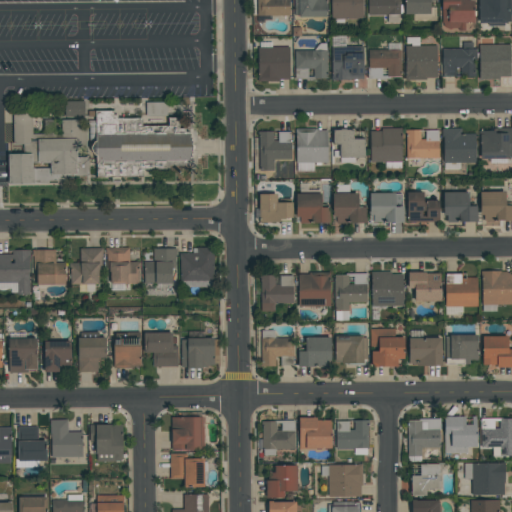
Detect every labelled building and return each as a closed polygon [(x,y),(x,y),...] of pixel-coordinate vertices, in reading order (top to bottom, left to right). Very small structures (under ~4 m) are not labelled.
[(290,16),(289,0),(257,0),(257,16),(290,16)] [(327,17),(326,0),(295,0),(296,17),(327,17)] [(362,19),(362,0),(331,0),(331,19),(362,19)] [(367,0),(368,15),(400,15),(399,0),(367,0)] [(404,0),(405,15),(413,15),(413,21),(436,20),(436,4),(436,0),(404,0)] [(441,0),(442,30),(473,30),(472,0),(441,0)] [(478,0),(479,24),(511,23),(510,0),(478,0)] [(406,80),(437,79),(436,45),(419,46),(419,37),(405,38),(406,80)] [(442,49),(442,77),(475,77),(474,42),(462,43),(462,49),(442,49)] [(294,51),(295,80),(327,79),(326,44),(317,44),(317,50),(294,51)] [(387,50),(369,49),(368,77),(400,78),(401,44),(387,44),(387,50)] [(511,45),(479,45),(479,79),(510,79),(511,45)] [(258,81),(290,81),(289,47),(258,48),(258,81)] [(332,80),(363,80),(362,48),(331,48),(332,80)] [(65,117),(84,117),(84,101),(65,102),(65,117)] [(192,167),(191,130),(179,130),(179,118),(168,118),(168,126),(143,127),(142,118),(116,119),(115,111),(88,112),(89,135),(94,135),(96,179),(143,177),(142,169),(192,167)] [(13,112),(13,146),(34,146),(34,112),(13,112)] [(8,185),(66,183),(66,177),(89,176),(88,157),(78,157),(77,120),(61,120),(62,139),(37,140),(38,164),(50,163),(50,169),(32,169),(32,153),(8,154),(8,185)] [(460,128),(443,129),(443,163),(476,163),(475,134),(461,134),(460,128)] [(328,162),(327,129),(295,130),(297,172),(314,171),(313,163),(328,162)] [(370,129),(370,163),(401,162),(401,129),(370,129)] [(511,144),(511,129),(480,130),(480,159),(511,158),(511,144)] [(353,130),(333,130),(333,145),(339,145),(340,158),(365,158),(364,139),(353,140),(353,130)] [(438,158),(438,130),(423,131),(423,130),(406,130),(406,159),(438,158)] [(291,160),(291,132),(278,132),(278,141),(272,141),(272,131),(259,131),(259,171),(274,170),(274,160),(291,160)] [(423,192),(407,192),(407,222),(439,221),(438,200),(424,200),(423,192)] [(469,192),(444,193),(444,223),(458,222),(477,221),(476,206),(469,207),(469,192)] [(506,192),(481,192),(480,221),(492,221),(492,214),(498,214),(498,221),(511,221),(511,205),(505,206),(506,192)] [(329,223),(329,207),(321,208),(321,193),(297,194),(297,224),(310,223),(329,223)] [(403,223),(403,193),(370,193),(371,223),(384,222),(384,223),(403,223)] [(259,195),(259,223),(292,222),(292,202),(277,203),(276,194),(259,195)] [(334,194),(334,224),(347,223),(366,223),(365,207),(359,207),(358,194),(334,194)] [(129,247),(108,248),(109,284),(138,284),(137,262),(129,262),(129,247)] [(101,248),(80,249),(80,264),(70,264),(71,285),(101,285),(101,248)] [(180,282),(212,281),(211,248),(192,248),(192,253),(180,254),(180,282)] [(144,283),(174,284),(175,249),(153,249),(153,262),(144,262),(144,283)] [(0,254),(0,291),(29,292),(30,251),(11,250),(11,255),(0,254)] [(65,284),(64,262),(55,263),(55,250),(35,250),(36,285),(65,284)] [(511,304),(511,271),(481,272),(482,312),(496,311),(496,305),(511,304)] [(330,306),(329,273),(298,273),(298,307),(330,306)] [(403,306),(403,273),(371,274),(372,307),(403,306)] [(414,289),(414,302),(440,302),(440,273),(408,273),(408,289),(414,289)] [(335,274),(335,317),(349,317),(349,303),(367,303),(367,274),(335,274)] [(477,307),(477,278),(467,278),(467,274),(445,274),(445,307),(477,307)] [(261,311),(275,312),(275,304),(293,304),(293,276),(261,275),(261,311)] [(371,367),(398,367),(398,359),(404,359),(404,337),(391,337),(391,329),(370,329),(370,348),(372,348),(371,367)] [(144,333),(144,353),(153,353),(153,367),(177,366),(177,345),(172,345),(172,333),(144,333)] [(478,335),(445,335),(445,363),(460,363),(460,362),(477,362),(478,335)] [(367,337),(335,336),(335,364),(367,364),(367,337)] [(98,372),(97,358),(106,358),(106,337),(77,338),(78,372),(98,372)] [(330,337),(305,338),(305,351),(298,352),(298,367),(331,367),(330,337)] [(508,337),(482,337),(482,367),(511,366),(511,349),(508,350),(508,337)] [(37,338),(8,339),(9,372),(37,372),(37,338)] [(140,338),(113,339),(114,368),(141,367),(140,338)] [(214,367),(214,353),(219,353),(218,338),(180,339),(181,368),(214,367)] [(441,366),(441,338),(408,338),(409,366),(441,366)] [(44,372),(69,372),(69,342),(44,341),(44,372)] [(203,417),(171,418),(171,451),(204,450),(203,417)] [(444,417),(444,454),(467,453),(467,447),(476,447),(475,417),(444,417)] [(511,418),(500,419),(500,428),(494,428),(494,419),(480,419),(480,449),(492,449),(492,456),(511,456),(511,418)] [(299,419),(299,449),(331,448),(331,419),(299,419)] [(407,457),(421,457),(421,448),(440,448),(440,420),(408,419),(407,457)] [(51,458),(82,457),(82,432),(68,432),(67,420),(50,421),(51,458)] [(295,449),(295,421),(262,421),(262,450),(295,449)] [(336,421),(336,452),(368,452),(368,421),(351,421),(336,421)] [(89,425),(89,442),(96,442),(96,462),(123,462),(122,424),(89,425)] [(18,461),(45,460),(45,441),(37,441),(36,427),(17,427),(18,461)] [(0,463),(10,464),(11,428),(0,428),(0,463)] [(184,479),(184,488),(204,487),(203,458),(183,459),(182,454),(169,454),(170,479),(184,479)] [(411,496),(425,496),(426,490),(439,490),(439,465),(420,464),(420,477),(411,476),(411,496)] [(472,479),(472,495),(504,495),(504,464),(464,464),(464,480),(472,479)] [(327,497),(361,497),(362,465),(328,465),(327,497)] [(266,499),(284,498),(283,492),(297,492),(296,466),(273,466),(273,480),(266,480),(266,499)] [(52,511),(82,511),(83,495),(67,495),(67,500),(52,500),(52,511)] [(183,495),(183,509),(171,510),(171,511),(208,511),(208,495),(183,495)] [(18,511),(44,511),(45,497),(18,497),(18,511)] [(439,511),(439,500),(411,501),(411,511),(439,511)] [(498,511),(499,500),(470,501),(469,511),(498,511)] [(12,511),(12,503),(0,502),(0,511),(12,511)] [(268,511),(295,511),(296,502),(269,502),(268,511)] [(89,511),(123,511),(124,503),(90,503),(89,511)] [(329,511),(358,511),(359,503),(329,503),(329,511)]
